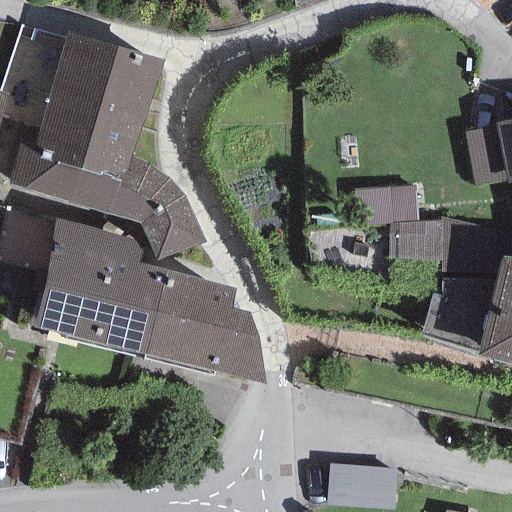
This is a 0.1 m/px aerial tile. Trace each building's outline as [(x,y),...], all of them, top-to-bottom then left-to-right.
[(132,160),(161,61),(66,34),(37,134),(128,159),(132,160)] [(494,129),(464,134),(475,187),(507,181),(509,185),(511,184),(511,118),(494,123),(494,129)] [(128,159),(37,134),(22,129),(7,185),(113,214),(128,159)] [(128,159),(113,214),(141,225),(156,261),(205,241),(184,196),(167,178),(147,162),(132,160),(128,159)] [(416,223),(414,186),(353,190),(355,227),(388,225),(416,223)] [(509,234),(440,217),(440,222),(441,261),(441,279),(495,282),(502,257),(509,234)] [(143,241),(55,219),(27,326),(143,355),(165,269),(137,262),(143,241)] [(416,223),(388,225),(388,259),(441,261),(440,222),(416,223)] [(511,258),(502,257),(495,282),(475,356),(511,365),(511,258)] [(236,290),(165,269),(143,355),(264,386),(256,337),(248,314),(232,309),(236,290)] [(495,282),(441,279),(440,298),(431,295),(419,336),(475,356),(495,282)] [(390,470),(325,465),(322,506),(387,510),(390,470)]
